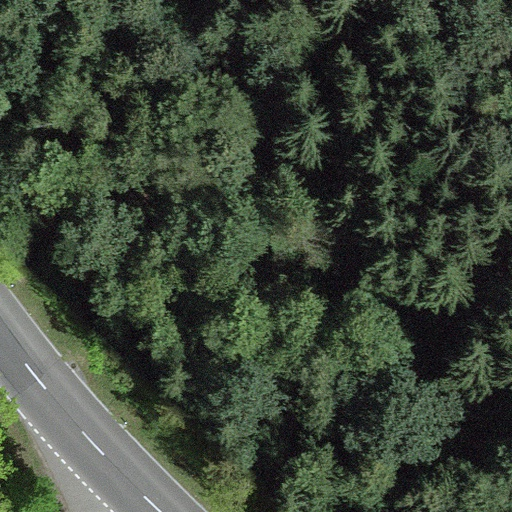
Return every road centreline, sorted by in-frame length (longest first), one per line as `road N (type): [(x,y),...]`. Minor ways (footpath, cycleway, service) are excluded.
road 1 (track): [(511,465),(388,323),(173,0)]
road 2 (tertiary): [(0,327),(159,511)]
